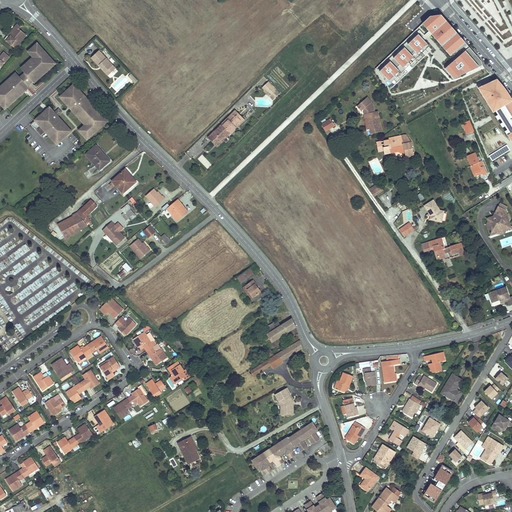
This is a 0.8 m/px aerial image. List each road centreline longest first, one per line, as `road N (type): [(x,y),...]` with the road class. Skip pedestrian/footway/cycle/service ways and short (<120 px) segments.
road 1 (residential): [(0,463),(125,383),(127,360),(104,327),(90,324)]
road 2 (residential): [(428,511),(415,487),(511,327)]
road 3 (residential): [(75,64),(217,211)]
road 4 (residential): [(217,211),(276,278),(319,353)]
road 5 (residential): [(98,269),(119,287),(217,211)]
road 6 (residential): [(414,346),(414,365),(366,443),(342,455)]
